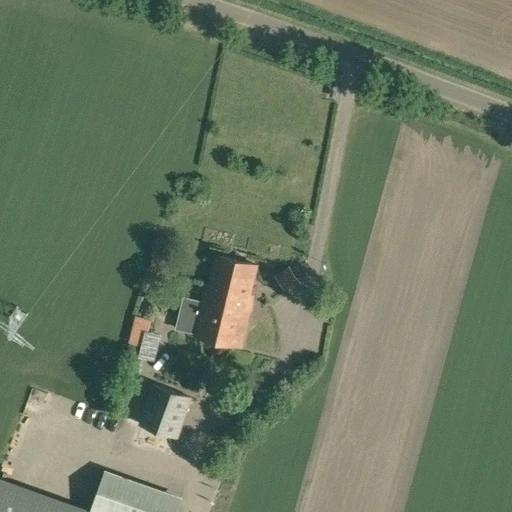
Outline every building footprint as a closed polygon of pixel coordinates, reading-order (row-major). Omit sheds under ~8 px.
[(165,258),(155,255),(150,270),(160,273),(165,258)] [(182,307),(177,329),(194,334),(193,336),(242,347),(250,312),(254,296),(250,295),(257,266),(217,256),(210,285),(206,284),(202,300),(200,311),(182,307)] [(298,280),(290,268),(276,278),(285,290),(298,280)] [(192,398),(154,385),(140,425),(178,438),(192,398)] [(53,511),(0,493),(0,511),(178,511),(183,501),(106,474),(92,511),(53,511)]
